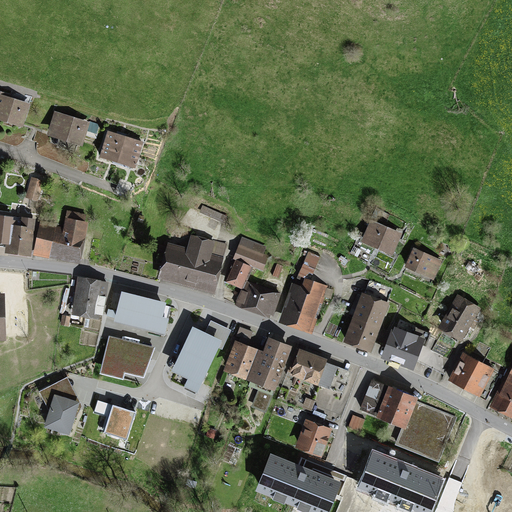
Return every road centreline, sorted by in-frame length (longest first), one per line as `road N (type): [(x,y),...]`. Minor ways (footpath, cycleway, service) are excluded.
road 1 (residential): [(312,341),(134,280),(0,261)]
road 2 (residential): [(511,428),(312,341)]
